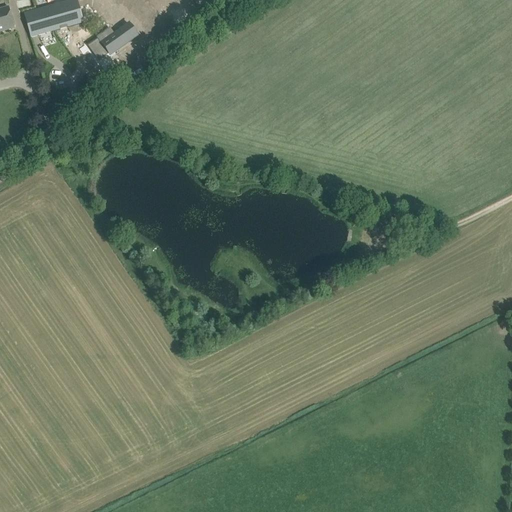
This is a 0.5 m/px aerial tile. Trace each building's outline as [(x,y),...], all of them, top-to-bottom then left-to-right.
[(124,12),(121,2),(120,0),(68,0),(24,13),(31,38),(124,12)] [(0,9),(0,32),(15,28),(8,7),(0,9)] [(99,37),(87,45),(92,53),(102,45),(108,53),(111,51),(112,52),(113,51),(114,53),(138,36),(129,24),(103,43),(99,37)] [(76,34),(64,43),(74,55),(68,60),(74,68),(71,71),(78,80),(99,62),(76,34)] [(140,133),(126,129),(124,137),(138,141),(140,133)]
